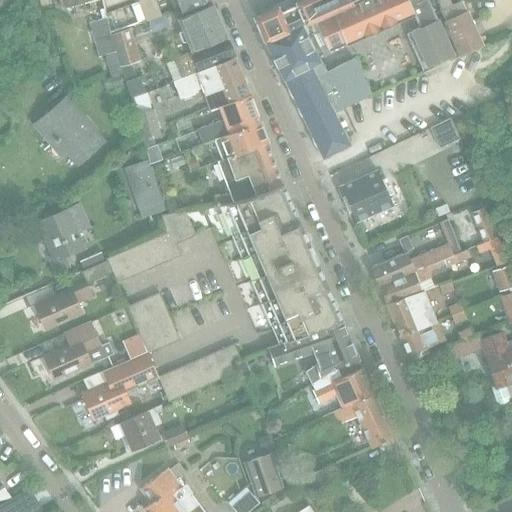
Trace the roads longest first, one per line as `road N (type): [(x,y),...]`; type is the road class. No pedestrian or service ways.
road 1 (residential): [(453,511),(234,0)]
road 2 (residential): [(0,399),(80,511)]
